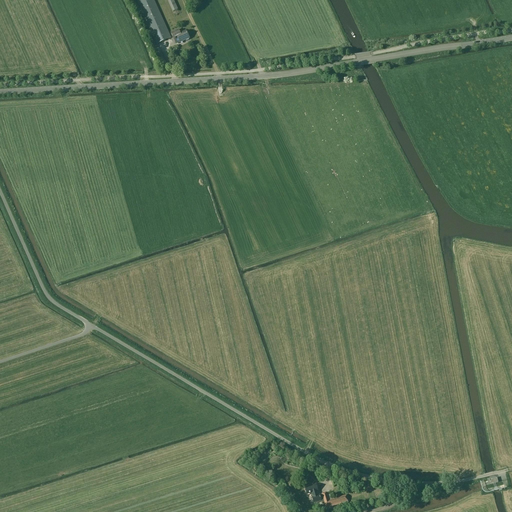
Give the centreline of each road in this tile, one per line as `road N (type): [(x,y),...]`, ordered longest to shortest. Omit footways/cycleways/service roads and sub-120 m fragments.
road 1 (unclassified): [(485,475),(416,481),(331,461),(54,305),(0,191)]
road 2 (secondary): [(0,92),(276,75),(511,37)]
